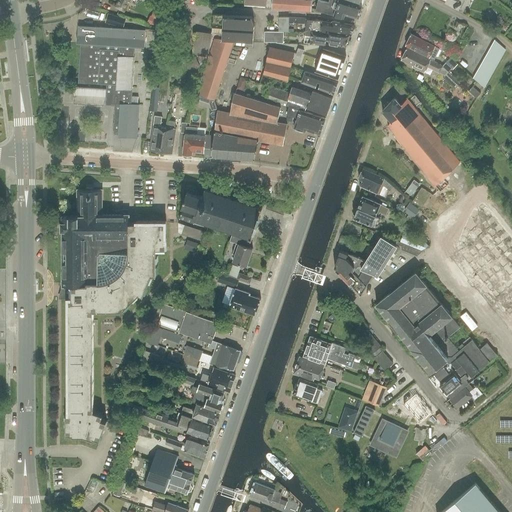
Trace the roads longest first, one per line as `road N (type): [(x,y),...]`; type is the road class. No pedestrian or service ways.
road 1 (tertiary): [(26,511),(26,156)]
road 2 (residential): [(314,185),(254,171),(26,156)]
road 3 (tertiary): [(212,483),(286,264)]
road 4 (residential): [(324,277),(386,89)]
road 5 (tertiary): [(314,185),(378,0)]
road 6 (unknown): [(511,354),(428,254),(435,233),(462,205)]
road 7 (residential): [(456,424),(362,306)]
road 8 (tertiary): [(26,156),(9,11)]
